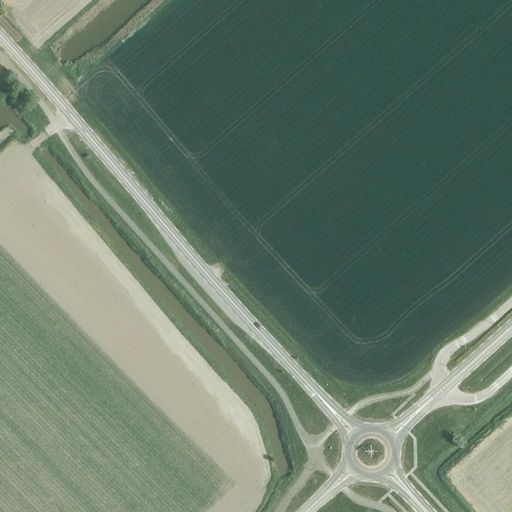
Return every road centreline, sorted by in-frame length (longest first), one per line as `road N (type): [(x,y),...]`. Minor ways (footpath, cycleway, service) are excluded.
road 1 (secondary): [(353,435),(0,39)]
road 2 (unclassified): [(442,389),(443,355),(511,301)]
